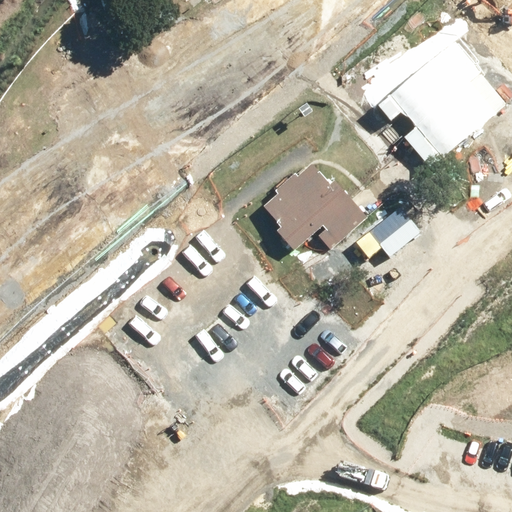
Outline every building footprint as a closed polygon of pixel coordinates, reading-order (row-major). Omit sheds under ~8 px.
[(405,120),(422,138),(442,119),(460,139),(492,109),(440,54),(427,66),(422,61),(401,80),(406,85),(393,97),(410,115),(405,120)] [(318,161),(270,206),(287,224),(282,229),(300,249),(322,229),(325,232),(320,236),(331,249),(368,214),(318,161)] [(259,296),(221,250),(153,311),(190,353),(210,335),(220,347),(254,317),(245,308),(259,296)] [(428,283),(423,287),(410,273),(379,302),(391,316),(387,319),(425,361),(466,325),(428,283)] [(82,358),(30,407),(41,419),(25,435),(49,460),(113,398),(117,394),(82,358)] [(328,412),(293,368),(226,424),(261,466),(281,449),(291,462),(329,430),(319,419),(328,412)] [(215,511),(223,503),(181,464),(137,511),(215,511)]
